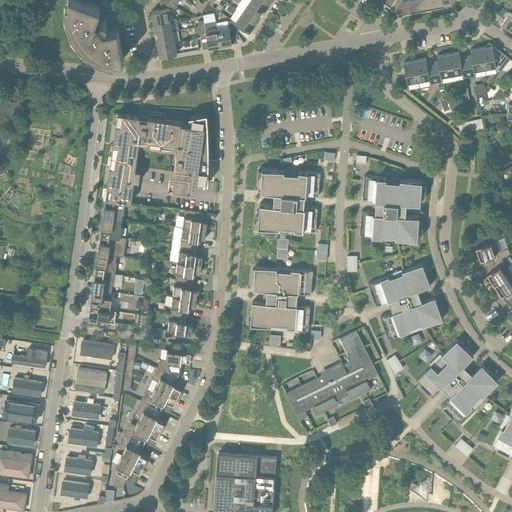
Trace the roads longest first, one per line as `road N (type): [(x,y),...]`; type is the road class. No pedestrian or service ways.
road 1 (residential): [(511,353),(480,325),(447,256),(450,139),(388,90),(376,39)]
road 2 (residential): [(215,343),(228,152),(221,67)]
road 3 (residential): [(100,77),(66,322)]
road 4 (residential): [(66,322),(40,511)]
road 5 (residential): [(151,498),(215,343)]
road 6 (residential): [(66,322),(215,343)]
